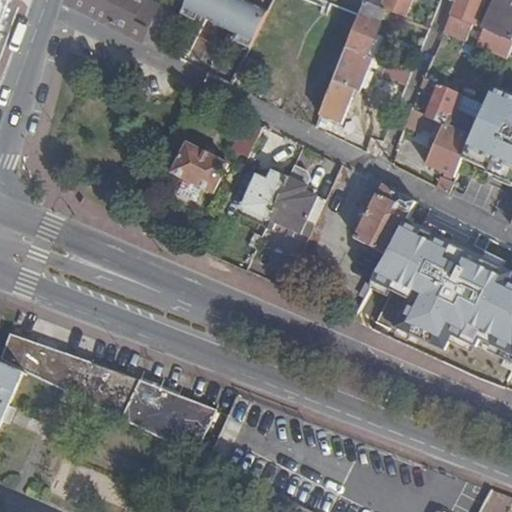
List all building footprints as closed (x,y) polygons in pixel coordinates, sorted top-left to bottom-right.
[(0,0),(0,62),(21,7),(10,3),(10,0),(0,0)] [(152,0),(71,0),(70,5),(166,52),(175,32),(182,15),(152,0)] [(189,0),(174,0),(172,4),(184,10),(187,6),(189,0)] [(184,10),(183,13),(197,20),(200,14),(242,34),(238,41),(253,48),(270,13),(243,0),(189,0),(187,6),(184,10)] [(312,0),(359,20),(367,2),(367,0),(312,0)] [(388,12),(405,19),(412,0),(410,0),(386,0),(383,9),(384,10),(388,12)] [(488,0),(459,0),(448,29),(462,34),(466,23),(477,27),(488,0)] [(511,0),(499,0),(486,31),(511,43),(511,0)] [(383,9),(367,2),(359,20),(348,48),(369,57),(382,27),(378,25),(384,10),(383,9)] [(382,27),(388,12),(384,10),(378,25),(382,27)] [(348,48),(322,116),(343,124),(358,89),(362,90),(371,70),(375,59),(369,57),(348,48)] [(371,70),(408,86),(412,75),(375,59),(371,70)] [(253,60),(248,70),(264,79),(269,69),(253,60)] [(447,125),(475,138),(480,125),(459,114),(467,96),(451,90),(427,80),(424,90),(435,95),(426,117),(447,125)] [(511,91),(498,85),(495,92),(511,100),(511,91)] [(475,138),(469,151),(495,163),(492,170),(491,173),(498,176),(511,182),(511,100),(495,92),(489,106),(480,125),(475,138)] [(414,112),(409,125),(421,130),(426,117),(414,112)] [(250,160),(262,133),(248,125),(235,153),(250,160)] [(438,186),(451,193),(466,158),(469,151),(475,138),(447,125),(429,167),(444,175),(438,186)] [(175,173),(215,194),(230,164),(190,144),(175,173)] [(495,163),(469,151),(466,158),(492,170),(495,163)] [(313,238),(329,202),(310,193),(312,189),(310,188),(313,179),(311,172),(298,166),(291,180),(273,220),(276,222),(313,238)] [(245,208),(273,220),(291,180),(275,172),(270,182),(259,177),(245,208)] [(389,255),(407,219),(415,202),(385,187),(357,239),(389,255)] [(511,272),(407,219),(389,255),(375,283),(411,300),(399,331),(446,352),(453,338),(478,351),(482,340),(511,361),(511,272)] [(264,241),(255,237),(250,250),(258,253),(264,241)] [(12,337),(4,361),(59,389),(78,398),(90,364),(43,348),(12,337)] [(0,511),(0,428),(23,374),(0,363),(0,511)] [(141,382),(90,364),(78,398),(125,421),(141,382)] [(192,402),(141,382),(125,421),(174,445),(192,402)] [(219,413),(192,402),(174,445),(196,456),(219,413)] [(233,418),(219,413),(196,456),(212,465),(233,418)] [(487,511),(507,511),(509,500),(489,497),(487,511)]
